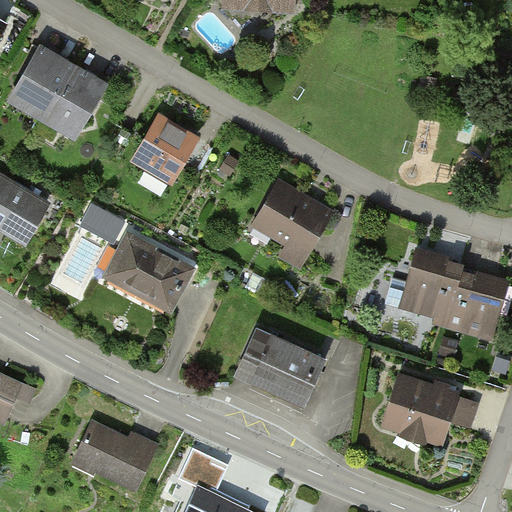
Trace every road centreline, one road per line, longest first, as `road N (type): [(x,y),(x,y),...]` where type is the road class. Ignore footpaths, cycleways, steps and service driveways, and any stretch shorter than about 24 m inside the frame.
road 1 (residential): [(511,235),(401,202),(47,0)]
road 2 (tertiary): [(412,511),(155,400),(0,316)]
